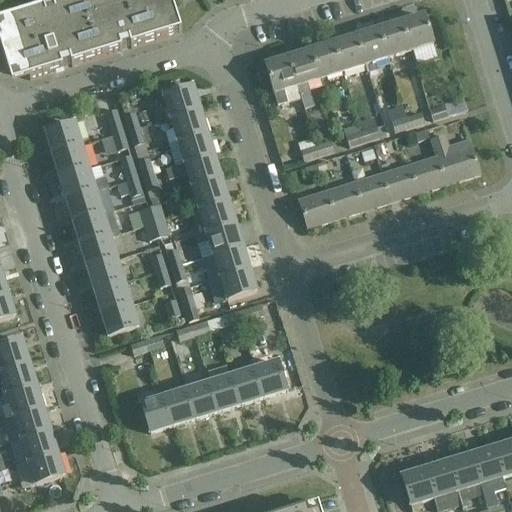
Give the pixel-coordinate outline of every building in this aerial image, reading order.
[(44,11),(11,21),(0,24),(0,47),(12,87),(55,74),(54,72),(71,67),(71,69),(122,53),(121,51),(130,48),(131,51),(181,35),(170,0),(79,0),(53,8),(53,11),(45,13),(44,11)] [(401,25),(410,54),(433,46),(424,18),(401,25)] [(410,54),(401,25),(378,32),(387,61),(410,54)] [(387,61),(378,32),(356,39),(364,68),(367,76),(377,73),(375,64),(387,61)] [(333,46),(342,75),(364,68),(356,39),(333,46)] [(342,75),(333,46),(310,53),(319,82),(342,75)] [(319,82),(310,53),(288,60),(297,89),(304,112),(314,109),(307,86),(319,82)] [(297,89),(288,60),(264,67),(273,96),(277,108),(287,105),(284,93),(297,89)] [(172,122),(201,113),(194,90),(165,99),(172,122)] [(409,131),(406,122),(402,106),(394,109),(395,113),(388,116),(394,136),(409,131)] [(406,122),(409,131),(424,127),(418,106),(408,109),(411,120),(406,122)] [(432,124),(447,120),(444,110),(429,115),(432,124)] [(129,135),(138,132),(132,111),(123,113),(125,119),(124,120),(129,135)] [(113,139),(123,136),(116,113),(106,116),(113,139)] [(179,145),(208,136),(201,113),(172,122),(179,145)] [(79,125),(86,150),(108,144),(100,119),(79,125)] [(53,159),(82,150),(75,126),(46,135),(53,159)] [(136,157),(147,154),(145,145),(150,144),(145,130),(138,132),(129,135),(136,157)] [(361,136),(364,146),(379,141),(376,131),(361,136)] [(426,133),(414,137),(417,145),(429,141),(426,133)] [(349,150),(364,146),(361,136),(360,135),(345,140),(349,150)] [(123,136),(113,139),(118,154),(128,152),(123,136)] [(208,136),(179,145),(185,166),(186,168),(215,159),(208,136)] [(436,141),(451,188),(480,178),(469,143),(449,149),(446,138),(436,141)] [(413,168),(422,196),(451,188),(436,141),(430,143),(435,161),(413,168)] [(316,150),(318,160),(334,155),(331,146),(316,150)] [(385,146),(374,149),(377,159),(388,156),(385,146)] [(60,182),(89,173),(82,150),(53,159),(60,182)] [(318,160),(316,150),(300,155),(303,165),(318,160)] [(372,151),(361,155),(364,164),(375,160),(372,151)] [(147,154),(136,157),(143,180),(152,177),(160,174),(157,163),(151,165),(147,154)] [(128,185),(137,182),(130,159),(120,162),(128,185)] [(193,190),(222,181),(215,159),(186,168),(185,166),(180,168),(183,178),(188,176),(193,190)] [(305,172),(308,180),(319,176),(317,168),(305,172)] [(422,196),(413,168),(385,177),(394,205),(422,196)] [(67,204),(96,195),(108,191),(105,180),(93,184),(89,173),(60,182),(67,204)] [(152,177),(143,180),(147,195),(157,192),(152,177)] [(394,205),(385,177),(356,186),(365,214),(394,205)] [(200,213),(229,204),(222,181),(193,190),(200,213)] [(137,182),(128,185),(132,200),(142,197),(137,182)] [(365,214),(356,186),(328,195),(337,223),(365,214)] [(96,195),(67,204),(74,227),(103,218),(110,216),(107,204),(100,207),(96,195)] [(337,223),(328,195),(298,204),(307,232),(337,223)] [(229,204),(200,213),(200,214),(193,217),(196,224),(202,222),(206,234),(207,236),(236,227),(229,204)] [(155,227),(165,224),(160,208),(149,212),(155,227)] [(144,230),(155,227),(149,212),(139,215),(144,230)] [(81,250),(110,241),(103,218),(74,227),(81,250)] [(160,242),(170,239),(165,224),(155,227),(160,242)] [(149,246),(160,242),(155,227),(144,230),(149,246)] [(214,259),(243,250),(236,227),(207,236),(206,234),(194,238),(197,248),(209,244),(214,259)] [(88,272),(117,263),(110,241),(81,250),(88,272)] [(221,281),(250,272),(243,250),(214,259),(221,281)] [(172,271),(191,265),(191,264),(187,265),(182,251),(167,255),(172,271)] [(152,264),(155,276),(166,273),(162,261),(161,257),(151,261),(152,264)] [(95,295),(124,286),(117,263),(88,272),(95,295)] [(191,265),(172,271),(178,294),(189,291),(187,283),(190,282),(189,278),(195,277),(191,265)] [(250,272),(221,281),(228,305),(257,296),(250,272)] [(166,273),(155,276),(160,290),(170,287),(166,273)] [(102,318),(131,309),(124,286),(95,295),(102,318)] [(185,317),(196,313),(193,301),(189,291),(178,294),(185,317)] [(8,297),(0,299),(0,325),(15,320),(8,297)] [(164,308),(168,322),(181,318),(176,304),(164,308)] [(237,315),(240,326),(243,334),(252,331),(249,323),(263,319),(260,308),(237,315)] [(131,309),(102,318),(109,341),(138,332),(131,309)] [(240,326),(237,315),(222,320),(225,331),(240,326)] [(191,330),(194,340),(198,350),(213,345),(206,325),(191,330)] [(194,340),(191,330),(176,334),(179,345),(194,340)] [(212,338),(215,348),(230,344),(227,333),(212,338)] [(153,361),(168,356),(165,349),(164,349),(161,339),(145,344),(149,354),(151,354),(153,361)] [(0,372),(1,375),(30,366),(22,342),(0,349),(0,372)] [(149,354),(145,344),(130,349),(133,359),(149,354)] [(205,370),(223,365),(220,352),(201,357),(205,370)] [(265,402),(256,373),(255,373),(252,364),(242,368),(245,376),(233,380),(242,409),(265,402)] [(256,373),(265,402),(288,395),(279,365),(256,373)] [(30,366),(1,375),(8,397),(37,388),(30,366)] [(242,409),(233,380),(210,387),(219,416),(242,409)] [(219,416),(210,387),(187,394),(196,423),(219,416)] [(14,420),(44,411),(37,388),(8,397),(2,399),(4,408),(10,406),(14,420)] [(196,423),(187,394),(165,400),(174,430),(196,423)] [(174,430),(165,400),(141,408),(150,437),(174,430)] [(21,442),(51,433),(44,411),(14,420),(21,442)] [(28,465),(57,456),(51,433),(21,442),(28,465)] [(511,445),(493,452),(502,481),(511,477),(511,445)] [(484,499),(493,497),(490,484),(502,481),(493,452),(470,459),(479,488),(480,487),(484,499)] [(57,456),(28,465),(36,488),(65,479),(57,456)] [(460,504),(469,501),(467,492),(479,488),(470,459),(448,466),(457,495),(457,494),(460,504)] [(437,511),(448,511),(444,498),(457,495),(448,466),(425,473),(434,502),(435,501),(437,511)] [(434,502),(425,473),(402,480),(410,509),(434,502)]
